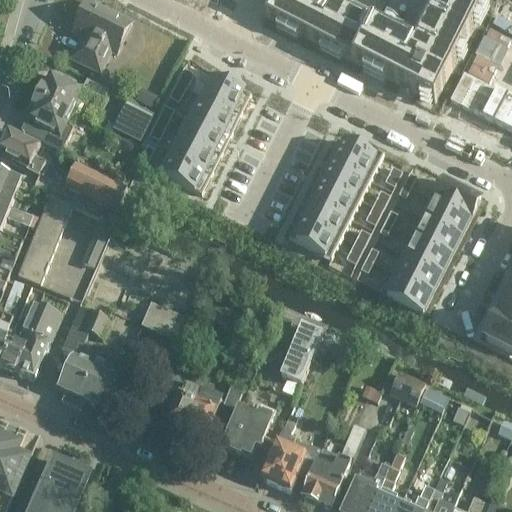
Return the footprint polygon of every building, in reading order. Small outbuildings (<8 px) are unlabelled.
[(314,0),(278,0),(267,23),(400,91),(401,88),(413,94),(411,97),(435,109),(491,0),(444,0),(417,53),(314,0)] [(132,25),(89,3),(73,34),(83,39),(83,41),(85,48),(77,63),(101,75),(111,53),(117,56),(132,25)] [(185,72),(181,80),(191,85),(195,77),(185,72)] [(37,100),(71,117),(77,105),(80,107),(81,106),(82,107),(90,101),(102,107),(109,94),(86,83),(82,91),(48,74),(37,100)] [(209,79),(199,99),(241,120),(252,100),(209,79)] [(181,80),(177,87),(187,92),(191,85),(181,80)] [(177,87),(173,95),(183,100),(187,92),(177,87)] [(157,100),(141,93),(137,103),(152,111),(157,100)] [(173,95),(169,102),(179,107),(183,100),(173,95)] [(199,99),(189,118),(231,140),(241,120),(199,99)] [(71,117),(37,100),(35,103),(33,102),(28,112),(30,113),(26,124),(27,124),(22,135),(61,155),(72,132),(66,129),(71,117)] [(154,120),(126,106),(113,131),(142,145),(154,120)] [(165,110),(161,118),(171,123),(175,115),(165,110)] [(161,118),(157,126),(167,131),(171,123),(161,118)] [(189,118),(179,137),(222,159),(231,140),(189,118)] [(157,126),(153,133),(163,138),(167,131),(157,126)] [(34,177),(38,179),(45,165),(33,159),(39,148),(10,133),(9,135),(4,137),(2,142),(3,146),(0,152),(0,157),(27,171),(28,169),(36,173),(34,177)] [(153,133),(149,141),(159,146),(163,138),(153,133)] [(179,137),(169,156),(212,178),(222,159),(179,137)] [(339,144),(328,164),(371,186),(381,166),(339,144)] [(148,150),(142,161),(150,165),(155,154),(148,150)] [(169,156),(159,176),(201,198),(212,178),(169,156)] [(142,161),(137,172),(144,175),(150,165),(142,161)] [(328,164),(319,183),(361,205),(371,186),(328,164)] [(120,186),(105,179),(77,166),(64,189),(115,215),(129,191),(120,186)] [(110,170),(105,179),(120,186),(125,178),(110,170)] [(392,172),(388,180),(398,185),(402,177),(392,172)] [(0,176),(0,196),(14,202),(21,186),(0,176)] [(409,178),(404,189),(411,193),(417,182),(409,178)] [(388,180),(385,188),(394,193),(398,185),(388,180)] [(319,183),(309,203),(351,224),(361,205),(319,183)] [(430,203),(434,205),(471,224),(481,204),(440,183),(430,203)] [(404,189),(398,200),(406,204),(411,193),(404,189)] [(33,194),(28,204),(38,207),(42,197),(33,194)] [(0,196),(0,213),(31,226),(33,220),(11,211),(14,202),(0,196)] [(380,196),(377,203),(386,208),(390,201),(380,196)] [(50,198),(44,212),(67,221),(72,209),(50,198)] [(309,203),(299,222),(341,244),(351,224),(309,203)] [(377,203),(373,211),(382,216),(386,208),(377,203)] [(434,205),(425,223),(461,242),(471,224),(434,205)] [(373,211),(369,218),(379,223),(382,216),(373,211)] [(44,212),(40,224),(63,233),(67,221),(44,212)] [(0,231),(2,232),(6,222),(29,231),(31,226),(0,213),(0,231)] [(390,216),(385,226),(392,230),(397,219),(390,216)] [(369,218),(365,226),(375,231),(379,223),(369,218)] [(299,222),(289,242),(331,264),(341,244),(299,222)] [(425,223),(416,242),(452,261),(461,242),(425,223)] [(40,224),(35,234),(58,244),(63,233),(40,224)] [(112,231),(100,226),(88,255),(99,260),(112,231)] [(385,226),(379,237),(386,241),(392,230),(385,226)] [(0,237),(2,232),(0,231),(0,248),(19,257),(23,247),(0,237)] [(35,234),(31,246),(54,255),(58,244),(35,234)] [(361,234),(357,242),(367,247),(370,239),(361,234)] [(357,242),(353,249),(363,254),(367,247),(357,242)] [(416,242),(406,261),(442,279),(452,261),(416,242)] [(31,246),(26,258),(49,267),(54,255),(31,246)] [(0,259),(15,266),(19,257),(0,248),(0,259)] [(353,249),(349,257),(359,262),(363,254),(353,249)] [(371,253),(365,264),(373,267),(378,257),(371,253)] [(349,257),(345,264),(355,269),(359,262),(349,257)] [(26,258),(21,269),(44,279),(49,267),(26,258)] [(406,261),(396,279),(433,298),(442,279),(406,261)] [(365,264),(360,275),(367,278),(373,267),(365,264)] [(40,290),(44,279),(21,269),(17,280),(40,290)] [(0,283),(7,286),(10,277),(0,273),(0,283)] [(396,279),(386,298),(423,317),(433,298),(396,279)] [(511,305),(507,303),(496,324),(511,332),(511,305)] [(32,323),(37,310),(30,307),(24,321),(29,323),(29,322),(32,323)] [(217,307),(209,323),(235,336),(243,320),(217,307)] [(142,330),(174,344),(184,322),(151,308),(142,330)] [(6,309),(3,314),(6,315),(4,320),(13,323),(17,314),(6,309)] [(62,320),(37,310),(32,323),(29,322),(29,323),(24,334),(31,338),(30,342),(50,350),(50,349),(62,320)] [(83,406),(104,415),(120,376),(121,376),(124,367),(97,355),(95,359),(86,355),(88,350),(84,348),(89,338),(99,343),(107,323),(79,310),(61,354),(72,359),(57,394),(65,398),(62,406),(80,414),(83,406)] [(0,370),(1,371),(11,347),(2,343),(8,329),(10,330),(13,323),(4,320),(4,321),(2,320),(0,324),(0,370)] [(270,343),(282,349),(292,325),(280,320),(270,343)] [(511,332),(496,324),(485,346),(511,360),(511,332)] [(13,332),(10,330),(8,329),(2,343),(11,347),(1,371),(17,378),(27,354),(17,350),(18,346),(13,332)] [(321,343),(323,338),(300,329),(291,352),(286,351),(282,360),(287,362),(280,380),(302,390),(321,343)] [(321,343),(340,346),(343,337),(327,330),(323,338),(321,343)] [(35,386),(50,350),(30,342),(31,338),(24,334),(18,346),(17,350),(27,354),(17,378),(35,386)] [(265,366),(280,360),(281,356),(267,350),(261,364),(265,366)] [(221,403),(187,389),(177,385),(179,380),(168,375),(163,387),(171,391),(163,411),(172,415),(168,426),(205,442),(221,403)] [(389,399),(416,411),(426,389),(399,377),(389,399)] [(244,392),(231,387),(225,403),(237,409),(244,392)] [(359,400),(378,407),(382,396),(363,389),(359,400)] [(428,389),(420,405),(442,416),(450,400),(428,389)] [(260,452),(271,424),(275,415),(259,409),(255,417),(256,417),(255,419),(239,412),(222,452),(241,460),(242,458),(250,461),(255,451),(260,452)] [(459,412),(453,424),(464,429),(469,416),(459,412)] [(283,433),(261,484),(290,496),(298,478),(307,482),(319,454),(289,441),(298,422),(290,419),(284,433),(283,433)] [(511,444),(511,441),(511,428),(504,425),(497,438),(511,444)] [(346,447),(339,463),(350,468),(351,468),(352,466),(358,452),(366,434),(355,429),(353,429),(346,447)] [(10,508),(28,465),(15,460),(19,450),(6,444),(0,457),(0,511),(3,505),(10,508)] [(309,483),(301,502),(324,511),(332,511),(350,468),(339,463),(319,454),(307,482),(309,483)] [(399,511),(403,505),(390,499),(395,488),(393,487),(398,476),(405,461),(396,457),(390,472),(372,511),(399,511)] [(73,511),(88,480),(54,466),(34,511),(73,511)] [(343,511),(372,511),(390,472),(381,469),(374,484),(359,478),(343,511)] [(443,479),(450,482),(454,473),(447,470),(443,479)] [(452,511),(453,511),(440,506),(443,498),(442,498),(447,486),(439,483),(434,495),(426,511),(452,511)] [(403,505),(399,511),(426,511),(434,495),(425,491),(416,511),(403,505)] [(469,511),(454,511),(453,511),(452,511),(480,511),(483,507),(473,503),(469,511)]
